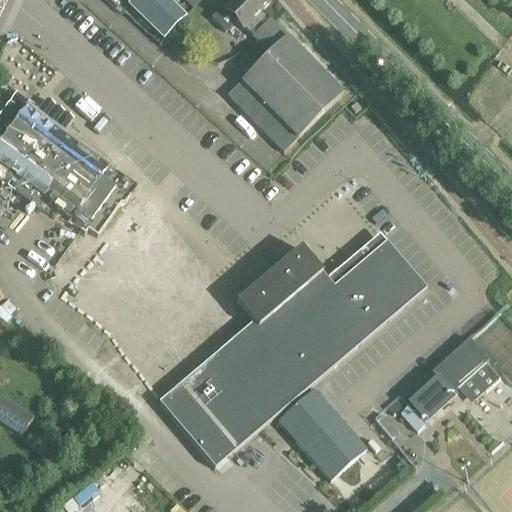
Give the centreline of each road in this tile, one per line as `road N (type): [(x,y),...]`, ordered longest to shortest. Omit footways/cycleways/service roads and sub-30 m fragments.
road 1 (unknown): [(232,511),(56,344),(0,250)]
road 2 (tertiary): [(511,191),(317,0)]
